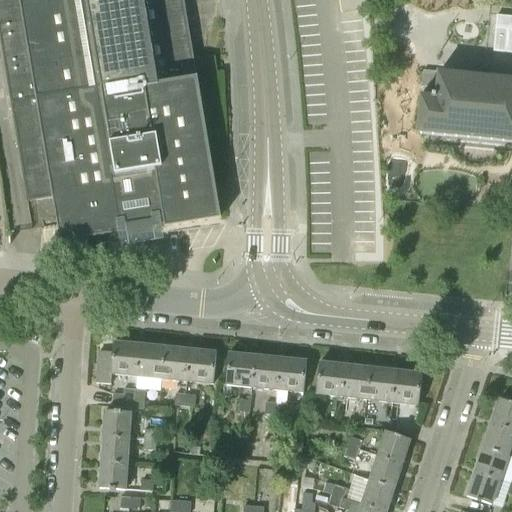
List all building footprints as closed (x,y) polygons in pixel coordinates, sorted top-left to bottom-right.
[(0,0),(0,40),(27,202),(53,198),(57,224),(60,243),(164,226),(165,229),(221,220),(198,79),(189,34),(183,0),(0,0)] [(511,17),(497,16),(493,53),(511,54),(511,17)] [(417,135),(511,143),(511,80),(438,74),(436,95),(432,94),(432,98),(420,97),(417,135)] [(113,375),(137,377),(140,346),(114,344),(113,354),(99,352),(96,385),(111,386),(113,375)] [(140,346),(137,377),(162,380),(165,349),(140,346)] [(165,349),(162,380),(187,382),(190,351),(165,349)] [(190,351),(187,382),(213,385),(216,354),(190,351)] [(226,386),(252,389),(255,358),(229,355),(226,386)] [(255,358),(252,389),(277,391),(280,360),(255,358)] [(280,360),(277,391),(303,394),(306,363),(280,360)] [(342,398),(345,367),(319,364),(316,395),(342,398)] [(367,401),(370,370),(345,367),(342,398),(367,401)] [(392,403),(396,373),(370,370),(367,401),(392,403)] [(396,373),(392,403),(418,406),(422,375),(396,373)] [(143,410),(144,403),(134,403),(135,390),(123,389),(123,396),(113,395),(112,408),(143,410)] [(134,403),(144,403),(144,391),(135,390),(134,403)] [(175,406),(185,407),(186,396),(176,395),(175,406)] [(186,396),(185,407),(195,408),(196,396),(186,396)] [(250,413),(250,402),(240,401),(239,413),(250,413)] [(511,404),(500,401),(491,426),(511,433),(511,404)] [(265,415),(275,416),(276,405),(266,404),(265,415)] [(285,417),(286,406),(276,405),(275,416),(285,417)] [(104,438),(129,440),(130,414),(105,412),(104,438)] [(374,426),(375,418),(364,417),(364,425),(374,426)] [(511,443),(511,433),(491,426),(483,451),(507,458),(511,443)] [(145,431),(145,441),(156,442),(157,432),(145,431)] [(386,434),(377,459),(402,467),(410,442),(386,434)] [(102,463),(127,465),(129,440),(104,438),(102,463)] [(351,438),(347,449),(358,452),(362,442),(351,438)] [(156,442),(145,441),(144,451),(155,451),(156,442)] [(358,452),(347,449),(345,457),(356,461),(358,452)] [(507,458),(483,451),(475,475),(499,483),(507,458)] [(308,469),(312,459),(304,456),(303,461),(304,461),(304,465),(308,469)] [(402,467),(377,459),(370,483),(394,491),(402,467)] [(127,465),(102,463),(100,490),(125,491),(127,465)] [(499,483),(475,475),(467,499),(491,507),(499,483)] [(153,492),(153,482),(142,481),(141,491),(153,492)] [(387,511),(394,491),(370,483),(362,507),(377,511),(387,511)] [(332,495),(331,497),(342,500),(346,489),(327,484),(324,492),(332,495)] [(302,511),(304,511),(314,511),(315,506),(313,504),(313,495),(303,494),(302,511)] [(342,500),(331,497),(329,505),(340,509),(348,511),(347,511),(377,511),(362,507),(342,500)] [(130,511),(131,499),(120,498),(119,510),(130,511)] [(131,499),(130,511),(139,511),(140,499),(131,499)] [(169,511),(180,511),(181,502),(171,501),(169,511)] [(181,502),(180,511),(190,511),(191,503),(181,502)]
